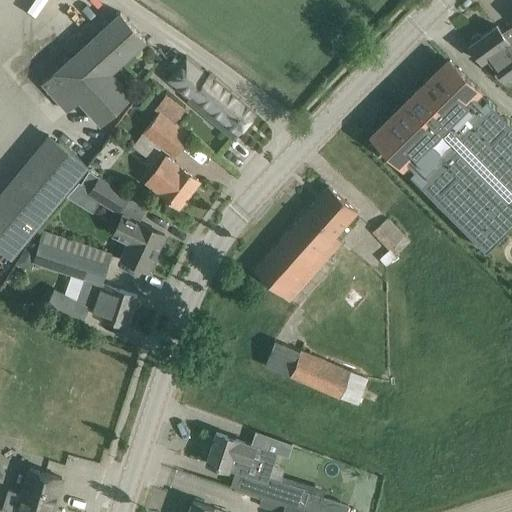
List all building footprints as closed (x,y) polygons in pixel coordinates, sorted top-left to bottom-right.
[(100,124),(131,96),(110,72),(145,40),(120,12),(42,83),(67,111),(79,100),(100,124)] [(472,42),(469,44),(481,61),(487,57),(503,79),(506,77),(508,79),(511,79),(511,78),(511,47),(500,32),(496,25),(482,35),(480,33),(477,33),(471,37),(471,40),(472,42)] [(174,56),(166,66),(173,71),(167,79),(189,97),(187,99),(201,111),(217,124),(221,119),(237,133),(255,112),(255,111),(240,98),(209,72),(207,74),(186,55),(183,58),(181,61),(174,56)] [(389,118),(372,135),(402,166),(406,161),(413,169),(409,173),(420,184),(424,180),(431,187),(427,191),(438,203),(442,198),(450,206),(446,211),(457,221),(461,217),(469,225),(464,229),(485,250),(495,240),(504,232),(511,223),(511,132),(511,131),(511,129),(511,124),(503,115),(499,120),(492,112),(496,108),(486,97),(481,102),(474,94),(478,90),(448,60),(436,72),(429,79),(396,111),(389,118)] [(158,112),(142,133),(156,143),(172,156),(189,133),(174,122),(185,108),(165,93),(164,95),(154,109),(158,112)] [(179,206),(198,180),(164,154),(145,180),(179,206)] [(88,170),(79,183),(90,190),(88,193),(118,213),(129,196),(88,170)] [(357,211),(328,185),(253,269),(288,300),(340,241),(334,236),(357,211)] [(0,198),(0,250),(11,259),(36,229),(0,198)] [(128,242),(121,258),(147,270),(148,268),(150,269),(152,268),(158,257),(157,255),(155,254),(164,234),(138,222),(122,215),(113,234),(128,242)] [(404,236),(387,218),(372,232),(389,250),(404,236)] [(126,324),(136,295),(102,283),(112,254),(42,231),(32,260),(71,273),(64,294),(53,289),(45,307),(79,323),(87,307),(93,309),(92,313),(126,324)] [(274,338),(262,366),(289,377),(356,405),(367,378),(300,349),(286,344),(274,338)] [(216,432),(205,462),(228,470),(236,472),(232,485),(262,495),(262,497),(284,504),(308,511),(345,511),(349,503),(324,496),(302,489),(303,486),(269,476),(274,462),(277,453),(255,446),(255,445),(249,443),(238,440),(238,439),(235,438),(216,432)] [(8,489),(2,509),(11,511),(51,511),(62,477),(29,467),(21,493),(8,489)] [(262,497),(259,504),(282,511),(281,511),(308,511),(284,504),(262,497)] [(225,511),(192,500),(188,511),(225,511)]
